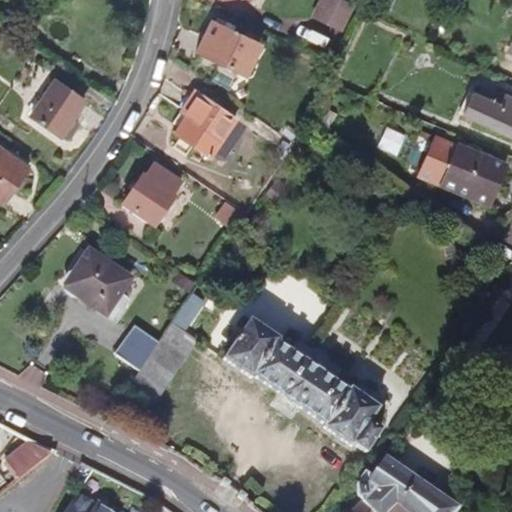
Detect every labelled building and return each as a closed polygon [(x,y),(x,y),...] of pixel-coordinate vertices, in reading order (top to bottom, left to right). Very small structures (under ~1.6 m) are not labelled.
[(338,29),(352,3),(344,0),(322,0),(314,18),(338,29)] [(219,63),(244,76),(258,45),(244,38),(232,32),(235,26),(218,18),(215,24),(211,22),(196,53),(219,63)] [(247,32),(244,38),(258,45),(262,38),(247,32)] [(55,80),(30,117),(60,137),(60,136),(66,140),(78,123),(72,119),(84,101),(55,80)] [(500,107),(503,99),(481,89),(478,96),(500,107)] [(192,146),(211,158),(236,120),(223,112),(226,108),(211,98),(208,102),(194,92),(180,112),(186,117),(175,133),(179,137),(173,147),(185,156),(192,146)] [(511,98),(505,95),(503,99),(500,107),(478,96),(473,94),(463,116),(511,138),(511,98)] [(325,108),(316,123),(327,130),(337,115),(325,108)] [(279,136),(256,121),(253,126),(276,141),(279,136)] [(288,126),(282,133),(292,141),(298,134),(288,126)] [(505,168),(433,138),(417,178),(488,208),(505,168)] [(290,146),(283,141),(279,147),(286,152),(290,146)] [(27,169),(0,150),(0,201),(3,204),(27,169)] [(153,228),(171,200),(196,216),(206,201),(179,183),(152,166),(143,179),(141,177),(122,207),(153,228)] [(231,229),(240,216),(225,205),(216,218),(231,229)] [(120,296),(130,279),(88,252),(64,288),(113,321),(128,302),(120,296)] [(173,282),(177,285),(182,277),(178,274),(173,282)] [(194,286),(182,277),(177,285),(189,293),(194,286)] [(354,444),(365,454),(390,422),(379,413),(381,410),(349,388),(347,391),(332,381),(342,365),(298,337),(289,352),(277,345),(279,341),(248,321),(223,359),(251,379),(252,377),(281,395),(280,396),(296,408),(297,406),(324,426),(323,428),(351,447),(354,444)] [(197,341),(171,324),(158,343),(140,370),(139,371),(126,391),(150,408),(197,341)] [(114,355),(140,370),(158,343),(134,326),(114,355)] [(5,459),(19,478),(54,450),(31,438),(5,459)] [(404,474),(381,460),(371,478),(363,471),(354,481),(351,491),(352,495),(367,482),(402,511),(453,511),(455,509),(404,474)] [(402,511),(367,482),(352,495),(335,511),(333,508),(328,511),(402,511)] [(76,494),(64,511),(112,511),(98,502),(95,506),(76,494)]
